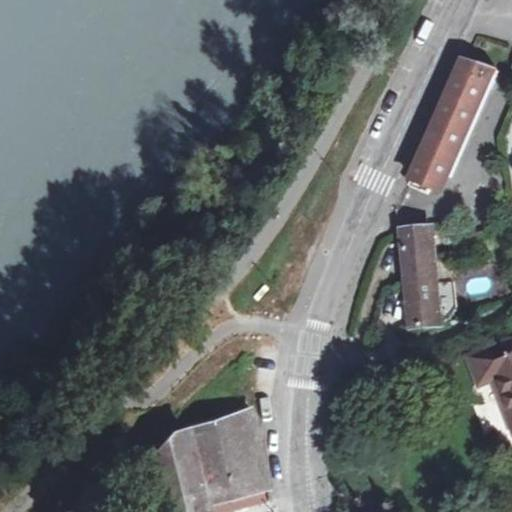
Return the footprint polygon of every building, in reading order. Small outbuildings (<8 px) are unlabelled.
[(492,69),(465,61),(414,183),(440,193),(492,69)] [(440,193),(447,196),(498,72),(492,69),(440,193)] [(448,326),(444,284),(442,255),(437,255),(436,239),(440,238),(438,229),(409,232),(417,329),(448,326)] [(500,378),(511,408),(511,344),(480,357),(488,382),(500,378)] [(241,511),(272,504),(251,415),(176,439),(154,462),(165,511),(241,511)]
